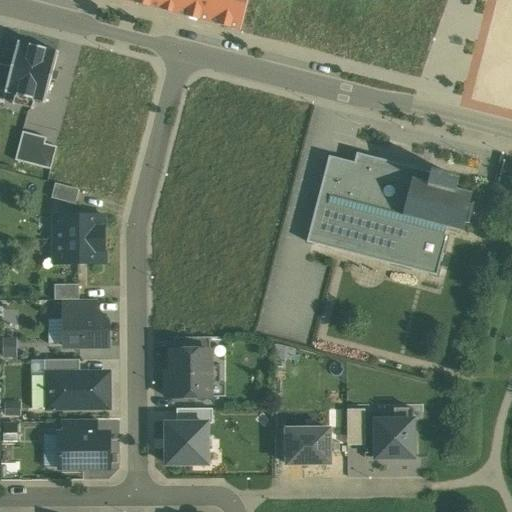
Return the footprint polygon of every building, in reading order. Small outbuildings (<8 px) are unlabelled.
[(117,0),(169,14),(172,0),(117,0)] [(172,0),(169,14),(240,31),(248,0),(172,0)] [(511,0),(487,0),(464,108),(511,118),(511,0)] [(45,104),(58,52),(19,42),(12,67),(6,94),(45,104)] [(0,101),(4,103),(12,67),(0,63),(0,101)] [(79,109),(74,130),(129,145),(147,79),(91,64),(79,109)] [(74,130),(79,109),(68,106),(62,127),(74,130)] [(58,144),(24,134),(16,160),(50,170),(58,144)] [(355,163),(329,157),(307,243),(437,277),(449,229),(462,232),(464,223),(469,224),(474,204),(470,203),(472,194),(457,189),(460,178),(431,170),(430,175),(357,156),(355,163)] [(78,190),(55,184),(51,198),(74,205),(78,190)] [(104,216),(54,217),(54,240),(104,240),(104,229),(104,216)] [(104,240),(54,240),(54,264),(104,264),(104,251),(104,240)] [(78,300),(78,285),(54,285),(54,300),(64,300),(78,300)] [(78,300),(64,300),(64,317),(97,317),(97,316),(97,300),(78,300)] [(97,316),(97,317),(64,317),(64,347),(107,347),(107,323),(100,316),(97,316)] [(209,351),(209,338),(173,338),(174,352),(209,351)] [(15,340),(3,340),(4,361),(15,361),(15,340)] [(210,366),(209,351),(174,352),(171,352),(171,372),(166,373),(166,397),(210,397),(210,366)] [(79,360),(43,361),(43,376),(47,376),(47,375),(79,374),(79,360)] [(220,383),(220,366),(210,366),(210,397),(216,397),(216,383),(220,383)] [(79,374),(47,375),(47,376),(48,408),(108,408),(107,374),(79,374)] [(33,376),(33,409),(48,408),(47,376),(43,376),(33,376)] [(375,420),(376,458),(413,457),(412,408),(393,408),(393,420),(375,420)] [(212,424),(212,409),(176,410),(176,424),(206,424),(212,424)] [(366,410),(349,410),(349,447),(367,446),(366,410)] [(95,420),(64,421),(64,435),(95,435),(95,420)] [(206,424),(176,424),(167,425),(167,464),(206,464),(206,451),(212,451),(212,437),(206,437),(206,424)] [(16,428),(3,428),(4,444),(17,443),(16,428)] [(330,465),(330,430),(286,430),(286,465),(330,465)] [(64,435),(59,435),(59,469),(110,468),(110,434),(95,435),(64,435)]
